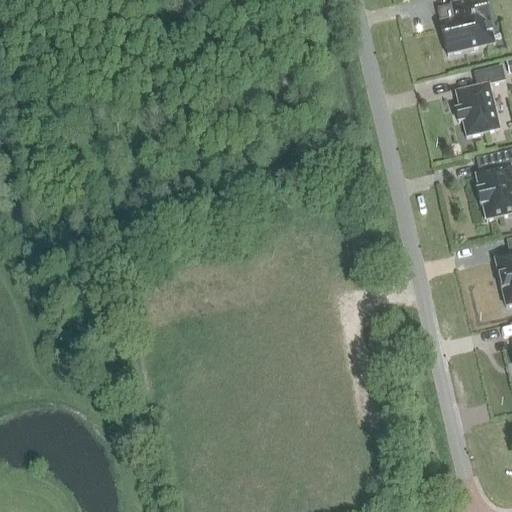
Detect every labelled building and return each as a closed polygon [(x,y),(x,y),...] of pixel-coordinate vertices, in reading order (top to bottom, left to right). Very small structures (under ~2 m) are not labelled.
[(448,59),(487,50),(494,48),(490,28),(484,1),(451,9),(451,10),(438,13),(441,27),(440,27),(448,59)] [(474,77),(478,91),(456,96),(460,113),(456,114),(459,126),(463,125),(467,141),(499,134),(489,89),(505,85),(501,71),(474,77)] [(511,154),(487,160),(490,176),(475,179),(478,194),(476,195),(476,196),(479,196),(481,208),(479,208),(479,210),(482,209),(485,224),(511,218),(511,154)] [(510,259),(494,263),(505,310),(511,308),(511,243),(507,245),(510,259)] [(273,265),(244,271),(249,293),(263,290),(268,312),(281,309),(282,310),(297,307),(297,305),(313,302),(307,274),(277,280),(273,265)] [(327,360),(327,359),(291,368),(292,368),(303,419),(302,419),(302,420),(339,412),(339,411),(338,411),(334,393),(335,392),(332,378),(331,379),(326,360),(327,360)] [(250,384),(245,361),(233,363),(238,387),(250,384)] [(337,426),(341,464),(387,459),(382,421),(337,426)]
